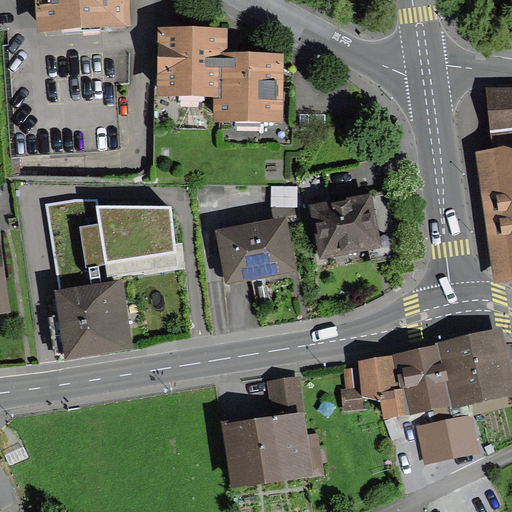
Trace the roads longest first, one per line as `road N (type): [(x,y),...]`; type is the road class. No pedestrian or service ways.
road 1 (primary): [(0,393),(319,345),(450,310)]
road 2 (primary): [(450,310),(425,69)]
road 3 (residential): [(250,0),(347,55),(425,69)]
road 4 (residential): [(389,511),(511,454)]
